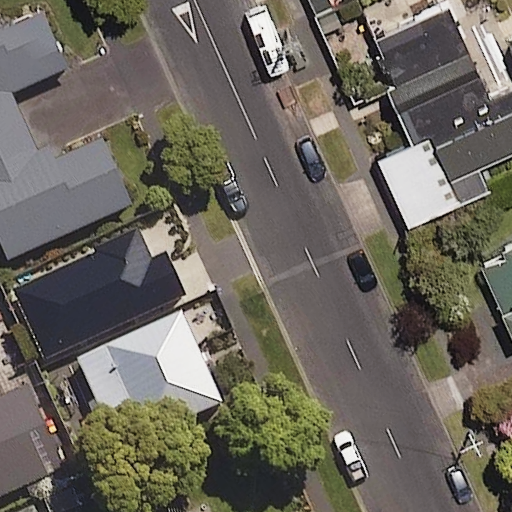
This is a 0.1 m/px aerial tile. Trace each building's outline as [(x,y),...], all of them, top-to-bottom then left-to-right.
[(43,166),(11,93),(69,68),(40,2),(0,19),(0,251),(5,261),(131,206),(102,140),(43,166)] [(511,139),(511,37),(389,92),(427,177),(511,139)] [(511,230),(496,238),(511,273),(511,230)] [(94,300),(77,263),(22,289),(39,325),(94,300)] [(180,311),(103,345),(144,438),(221,404),(180,311)] [(0,496),(63,469),(25,384),(0,394),(0,496)]
